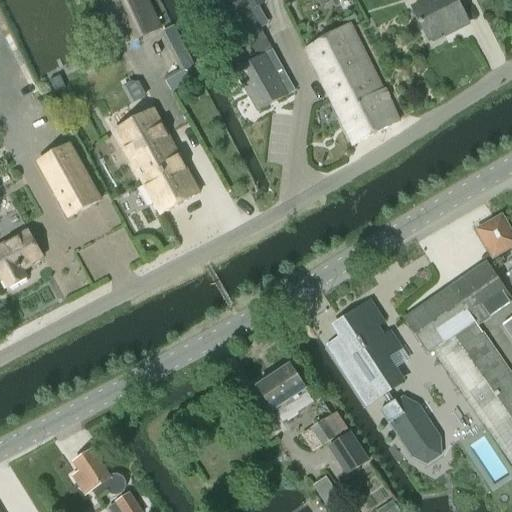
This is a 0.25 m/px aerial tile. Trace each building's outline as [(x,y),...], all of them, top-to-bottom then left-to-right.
[(105,0),(126,44),(159,29),(145,0),(105,0)] [(195,0),(257,112),(294,91),(243,0),(195,0)] [(453,32),(469,24),(458,3),(463,0),(429,0),(413,8),(428,40),(451,29),(453,32)] [(306,49),(353,145),(397,122),(384,91),(383,91),(349,24),(306,49)] [(194,68),(182,74),(187,84),(199,78),(194,68)] [(160,215),(198,194),(152,110),(113,131),(160,215)] [(68,218),(99,201),(68,145),(37,162),(68,218)] [(491,255),(511,243),(511,238),(501,218),(477,231),(491,255)] [(21,269),(42,258),(27,231),(0,246),(0,280),(2,280),(7,289),(26,279),(21,269)] [(471,328),(476,326),(511,301),(486,263),(451,287),(473,319),(468,323),(471,328)] [(473,319),(451,287),(404,320),(427,353),(432,349),(511,466),(511,378),(476,326),(471,328),(468,323),(473,319)] [(333,327),(346,346),(333,355),(366,405),(380,396),(387,406),(378,411),(387,425),(388,424),(411,457),(426,465),(440,456),(439,439),(417,406),(402,398),(395,403),(394,401),(393,402),(386,392),(387,391),(379,378),(392,370),(384,358),(397,349),(387,334),(383,336),(377,327),(381,325),(368,304),(358,311),(357,310),(346,317),(347,318),(333,327)] [(511,317),(500,326),(511,343),(511,317)] [(281,424),(298,412),(312,403),(304,392),(305,391),(289,366),(257,387),(281,424)] [(329,443),(347,432),(335,414),(318,425),(329,443)] [(369,462),(350,432),(326,448),(345,477),(369,462)] [(114,475),(109,477),(91,451),(73,464),(79,473),(73,478),(84,495),(91,491),(97,499),(107,492),(111,495),(116,496),(121,494),(124,490),(125,484),(123,479),(119,476),(114,475)] [(120,511),(140,511),(128,494),(115,503),(120,511)]
